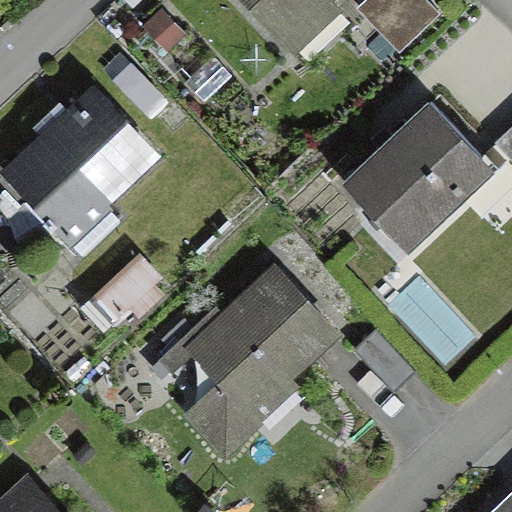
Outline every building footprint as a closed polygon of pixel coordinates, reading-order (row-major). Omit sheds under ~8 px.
[(229,0),(290,61),(340,12),(334,5),(338,0),(229,0)] [(417,0),(369,0),(363,7),(400,45),(431,14),(417,0)] [(98,96),(3,178),(71,255),(165,172),(98,96)] [(433,114),(346,193),(414,267),(501,188),(433,114)] [(511,132),(503,142),(511,150),(511,132)] [(133,265),(97,298),(113,315),(149,282),(133,265)] [(217,394),(186,422),(231,471),(271,434),(262,423),(345,348),(275,271),(182,355),(217,394)] [(380,333),(359,351),(390,387),(411,369),(380,333)] [(52,511),(28,486),(1,511),(52,511)]
